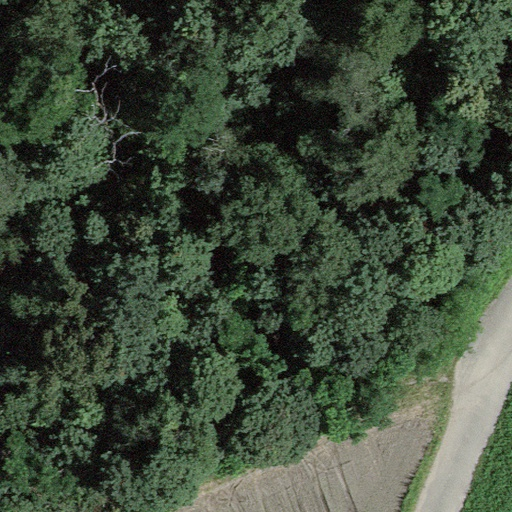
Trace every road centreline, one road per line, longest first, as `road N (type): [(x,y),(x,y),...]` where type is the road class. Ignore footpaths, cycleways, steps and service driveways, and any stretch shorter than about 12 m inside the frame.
road 1 (track): [(493,352),(93,511)]
road 2 (track): [(511,324),(493,352),(432,511)]
